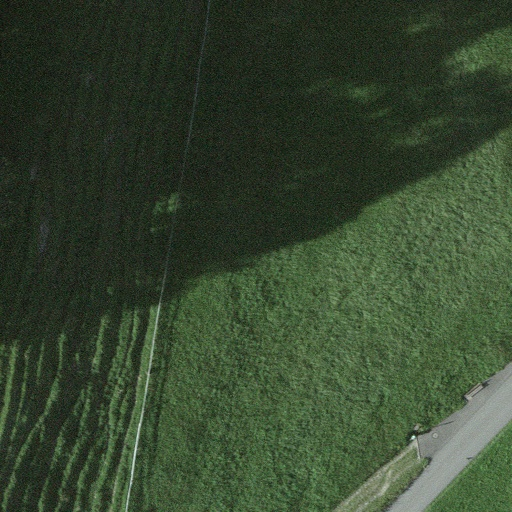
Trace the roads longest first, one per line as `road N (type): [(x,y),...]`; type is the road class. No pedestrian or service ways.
road 1 (track): [(344,511),(366,492),(504,422)]
road 2 (track): [(504,422),(420,511)]
